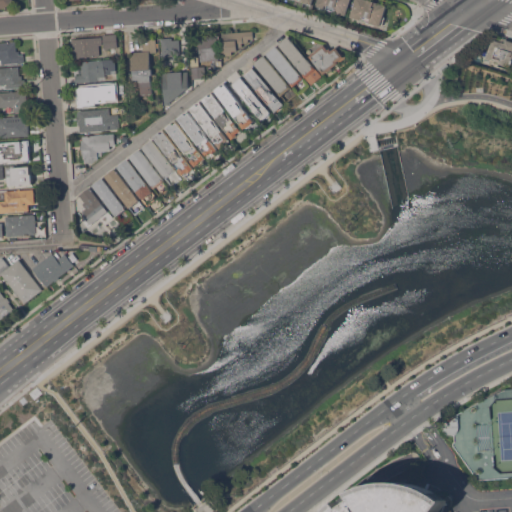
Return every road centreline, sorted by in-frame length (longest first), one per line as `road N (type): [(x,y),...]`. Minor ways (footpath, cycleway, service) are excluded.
road 1 (secondary): [(271,163),(0,370)]
road 2 (residential): [(44,0),(61,243)]
road 3 (residential): [(0,24),(235,0)]
road 4 (tertiary): [(399,396),(251,511)]
road 5 (residential): [(235,0),(370,44),(398,65)]
road 6 (tertiary): [(289,511),(414,416)]
road 7 (residential): [(414,416),(466,493),(511,498)]
road 8 (secondary): [(375,82),(271,163)]
road 9 (tertiary): [(511,333),(399,396)]
